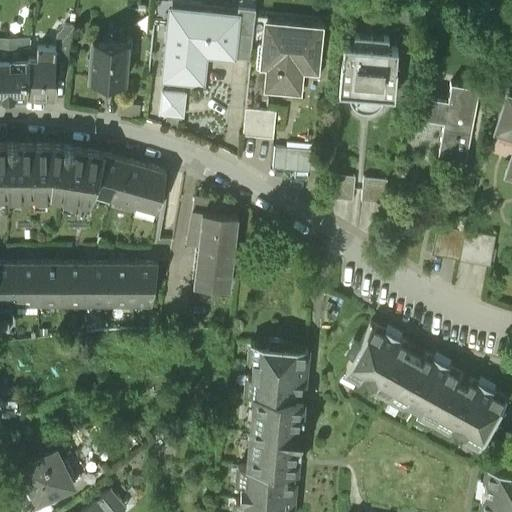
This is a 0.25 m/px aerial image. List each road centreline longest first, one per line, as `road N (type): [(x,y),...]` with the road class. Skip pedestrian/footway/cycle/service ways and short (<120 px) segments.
road 1 (residential): [(0,113),(97,124),(186,153),(511,347)]
road 2 (unknown): [(186,153),(164,231),(165,257),(184,296)]
